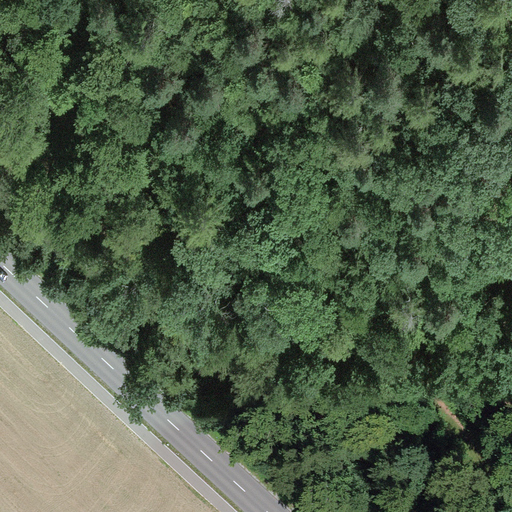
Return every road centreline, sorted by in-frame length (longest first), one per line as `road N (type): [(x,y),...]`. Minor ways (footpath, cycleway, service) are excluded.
road 1 (track): [(17,0),(175,215),(356,302),(474,438),(511,502)]
road 2 (tertiary): [(268,511),(0,260)]
